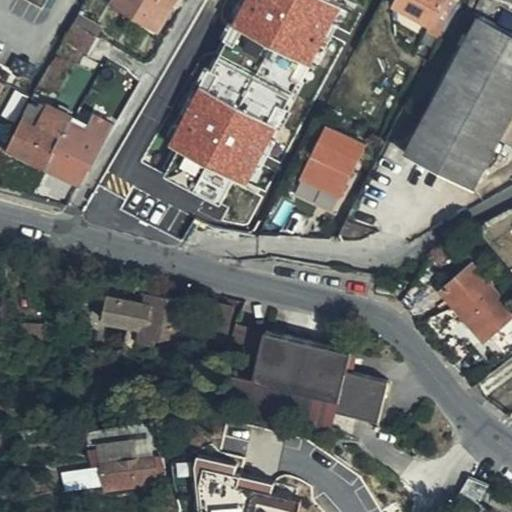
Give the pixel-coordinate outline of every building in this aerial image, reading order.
[(116,0),(115,4),(160,28),(175,0),(116,0)] [(238,176),(255,184),(344,0),(243,0),(174,143),(180,146),(166,175),(225,203),(238,176)] [(433,26),(448,0),(399,0),(397,5),(433,26)] [(464,1),(463,0),(452,0),(436,28),(447,33),(464,1)] [(93,20),(80,13),(74,23),(87,30),(93,20)] [(511,31),(481,15),(407,154),(475,189),(501,141),(511,146),(511,31)] [(87,30),(74,23),(65,40),(90,54),(99,37),(87,30)] [(0,98),(9,83),(0,78),(0,98)] [(11,149),(50,168),(51,167),(73,122),(75,118),(35,98),(11,149)] [(51,167),(50,168),(83,183),(94,161),(96,161),(114,124),(97,115),(91,131),(73,122),(51,167)] [(313,155),(354,174),(369,146),(328,127),(313,155)] [(511,317),(511,307),(475,263),(443,291),(485,341),(511,317)] [(400,298),(403,282),(381,277),(377,294),(400,298)] [(155,295),(148,293),(146,304),(154,305),(155,295)] [(154,305),(146,304),(141,328),(138,345),(155,348),(156,341),(161,342),(182,337),(191,334),(194,324),(182,320),(185,300),(155,295),(154,305)] [(141,328),(146,304),(116,297),(111,322),(141,328)] [(228,349),(236,309),(207,303),(199,345),(228,349)] [(30,350),(56,350),(57,336),(57,326),(30,325),(30,350)] [(268,333),(238,326),(227,353),(220,372),(235,377),(255,382),(268,333)] [(255,382),(235,377),(227,408),(333,431),(337,414),(380,424),(390,383),(348,373),(353,354),(268,333),(255,382)] [(57,336),(56,350),(77,350),(79,335),(57,336)] [(155,441),(129,444),(131,462),(158,460),(155,441)] [(131,462),(129,444),(101,448),(106,493),(167,485),(166,475),(160,476),(158,460),(131,462)] [(290,511),(251,496),(259,476),(249,474),(252,460),(204,448),(196,478),(228,486),(219,511),(290,511)] [(473,511),(489,487),(470,478),(456,502),(471,511),(473,511)]
